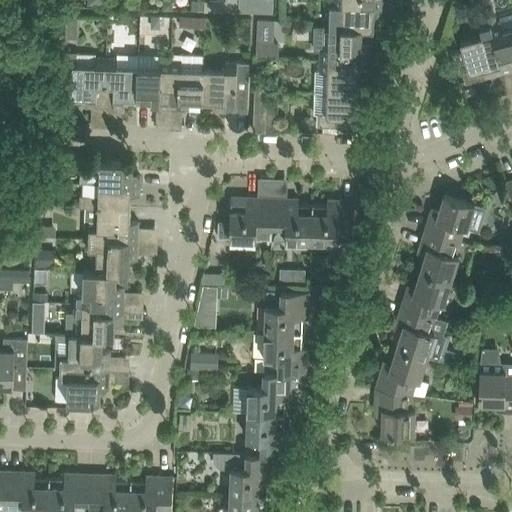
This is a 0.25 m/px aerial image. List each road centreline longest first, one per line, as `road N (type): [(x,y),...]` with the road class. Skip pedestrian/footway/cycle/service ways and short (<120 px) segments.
road 1 (residential): [(392,154),(229,149),(212,157),(147,433),(131,440),(0,436)]
road 2 (residential): [(328,421),(411,157)]
road 3 (residential): [(392,154),(436,0)]
road 4 (residential): [(485,479),(359,474)]
